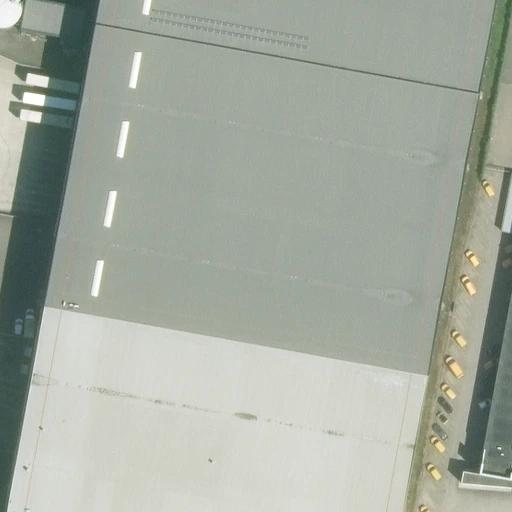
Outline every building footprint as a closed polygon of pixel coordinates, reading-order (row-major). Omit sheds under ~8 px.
[(0,0),(0,29),(2,30),(5,29),(6,28),(8,28),(9,27),(11,26),(13,24),(15,21),(16,20),(18,17),(18,16),(18,14),(19,11),(18,7),(18,6),(17,4),(17,3),(16,1),(15,0),(0,0)] [(85,9),(36,0),(23,0),(18,31),(78,43),(85,9)] [(95,0),(94,11),(478,80),(492,0),(95,0)] [(478,80),(94,11),(40,309),(424,378),(478,80)] [(399,511),(424,378),(40,309),(2,511),(399,511)] [(511,310),(481,476),(511,481),(511,310)]
